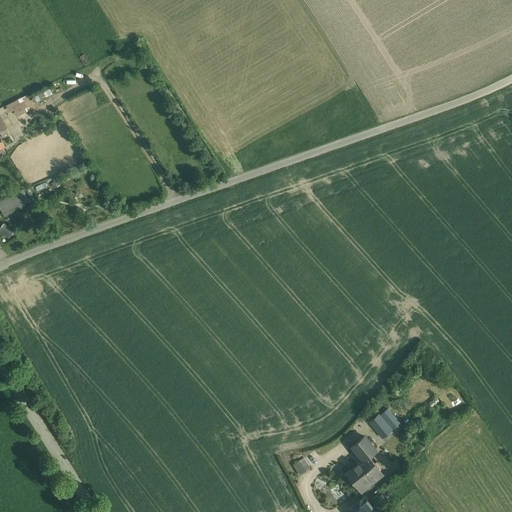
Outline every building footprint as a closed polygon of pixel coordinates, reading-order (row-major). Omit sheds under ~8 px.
[(17,112),(49,96),(45,90),(35,96),(35,97),(31,99),(28,95),(7,105),(11,112),(15,110),(17,112)] [(19,206),(13,195),(0,201),(0,207),(4,214),(19,206)] [(14,231),(4,223),(0,228),(0,230),(9,238),(14,231)] [(388,409),(382,414),(393,428),(399,422),(388,409)] [(392,430),(379,415),(371,421),(384,437),(392,430)] [(365,436),(352,446),(363,460),(368,456),(369,456),(376,450),(365,436)] [(363,460),(347,473),(346,472),(362,492),(376,480),(373,476),(379,471),(380,471),(369,456),(368,456),(363,460)] [(304,458),(293,465),(299,474),(310,467),(304,458)] [(378,511),(365,496),(347,511),(378,511)]
